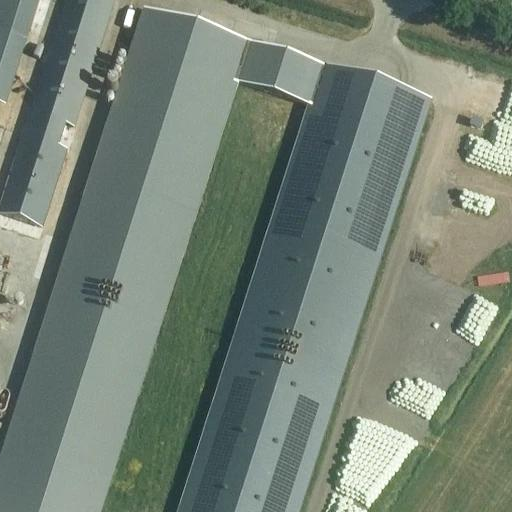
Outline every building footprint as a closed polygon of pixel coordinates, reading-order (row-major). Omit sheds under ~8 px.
[(0,0),(0,85),(14,39),(31,44),(44,0),(0,0)] [(73,129),(112,3),(103,0),(65,0),(29,116),(65,126),(73,129)] [(319,98),(327,70),(145,12),(0,462),(0,511),(102,511),(243,74),(319,98)] [(315,109),(235,363),(204,461),(187,511),(300,511),(422,126),(427,109),(429,103),(355,79),(327,70),(319,98),(315,109)] [(42,230),(66,152),(58,149),(65,126),(29,116),(0,204),(0,217),(34,227),(42,230)]
